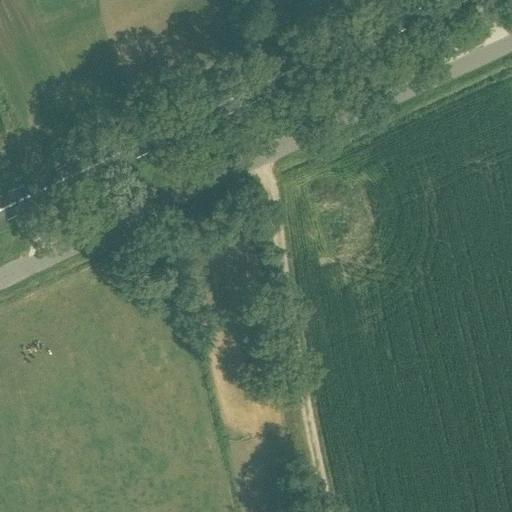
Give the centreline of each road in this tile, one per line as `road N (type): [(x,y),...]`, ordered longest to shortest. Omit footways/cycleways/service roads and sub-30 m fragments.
road 1 (unclassified): [(0,279),(511,44)]
road 2 (primary): [(0,210),(438,0)]
road 3 (track): [(313,511),(257,159)]
